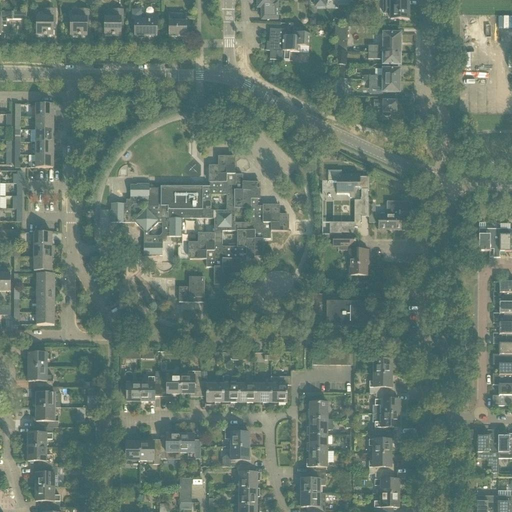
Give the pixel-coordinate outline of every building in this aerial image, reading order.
[(256,0),(257,9),(261,8),(261,20),(278,20),(277,3),(274,3),(274,0),(256,0)] [(408,20),(408,1),(395,1),(394,0),(383,0),(383,15),(390,15),(390,20),(408,20)] [(55,29),(55,19),(54,10),(44,10),(44,18),(36,18),(36,27),(36,37),(52,37),(52,29),(55,29)] [(88,20),(88,10),(78,10),(78,19),(70,19),(70,37),(86,37),(86,30),(88,30),(88,20)] [(122,30),(123,20),(122,10),(112,10),(112,18),(104,19),(104,37),(120,37),(120,30),(122,30)] [(156,38),(157,16),(146,15),(146,14),(141,14),(141,11),(132,11),(132,20),(135,20),(135,22),(134,22),(134,27),(135,37),(156,38)] [(26,21),(27,12),(1,12),(1,20),(0,19),(0,35),(0,36),(1,27),(6,27),(6,20),(26,21)] [(186,38),(186,15),(168,15),(168,38),(186,38)] [(335,27),(334,52),(346,52),(347,42),(347,28),(335,27)] [(308,49),(309,35),(287,34),(287,31),(270,30),(269,43),(267,43),(266,47),(268,47),(268,51),(270,52),(269,61),(289,62),(290,53),(299,54),(299,48),(308,49)] [(400,55),(400,45),(400,35),(390,34),(383,34),(383,44),(383,48),(375,48),(368,48),(368,55),(400,55)] [(346,66),(346,53),(336,53),(336,66),(346,66)] [(400,66),(400,55),(368,55),(368,60),(382,60),(382,66),(400,66)] [(344,80),(344,67),(334,67),(334,80),(344,80)] [(369,77),(369,82),(375,82),(400,82),(400,77),(401,76),(401,73),(400,72),(400,70),(390,70),(382,70),(382,77),(369,77)] [(343,98),(344,93),(344,80),(334,80),(334,92),(334,98),(343,98)] [(375,82),(369,82),(369,88),(382,88),(382,94),(390,94),(400,94),(400,93),(401,91),(401,89),(400,88),(400,82),(375,82)] [(382,114),(383,114),(383,116),(385,117),(389,117),(390,116),(390,114),(396,114),(397,102),(387,102),(374,101),(373,109),(382,109),(382,114)] [(53,119),(53,106),(36,106),(36,119),(53,119)] [(53,131),(53,119),(36,119),(36,131),(53,131)] [(31,131),(31,144),(36,144),(53,144),(53,131),(36,131),(31,131)] [(53,156),(53,144),(36,144),(35,156),(53,156)] [(53,169),(53,156),(35,156),(35,163),(31,163),(31,169),(53,169)] [(271,240),(271,233),(288,233),(288,216),(280,216),(280,208),(258,208),(258,200),(260,200),(260,183),(243,183),(243,176),(235,176),(235,169),(235,159),(218,159),(218,167),(206,167),(210,167),(210,189),(203,189),(203,188),(160,188),(160,189),(149,189),(149,185),(137,185),(137,186),(130,186),(130,203),(128,203),(128,205),(111,205),(111,211),(110,211),(110,224),(135,224),(143,233),(143,258),(156,258),(156,257),(162,257),(163,240),(165,240),(165,238),(182,238),(182,232),(183,232),(183,220),(214,220),(214,236),(198,236),(198,244),(190,244),(190,261),(207,261),(206,269),(214,269),(214,286),(231,286),(231,278),(239,278),(240,256),(247,256),(247,257),(263,257),(264,240),(271,240)] [(13,175),(13,185),(17,185),(22,185),(22,172),(17,172),(17,175),(13,175)] [(328,182),(328,186),(336,186),(336,195),(349,195),(349,199),(355,199),(355,189),(361,189),(361,192),(361,199),(360,199),(360,218),(368,218),(368,199),(367,199),(367,192),(368,192),(368,178),(359,178),(359,176),(341,176),(341,172),(328,172),(328,182)] [(13,200),(13,210),(17,210),(22,210),(22,200),(21,200),(17,200),(13,200)] [(404,207),(404,203),(395,202),(395,205),(387,205),(387,216),(378,216),(378,231),(404,231),(404,221),(412,221),(412,207),(404,207)] [(329,224),(329,236),(333,236),(354,236),(354,224),(329,224)] [(485,230),(485,224),(479,224),(479,230),(478,253),(491,253),(491,252),(490,252),(490,250),(493,250),(493,259),(499,259),(499,253),(500,230),(485,230)] [(511,230),(505,230),(506,225),(500,225),(500,230),(499,253),(511,253),(511,252),(510,252),(510,248),(511,248),(511,230)] [(51,247),(51,234),(34,234),(34,247),(51,247)] [(355,236),(354,236),(333,236),(333,246),(333,248),(348,248),(348,251),(355,251),(355,236)] [(53,258),(53,252),(51,252),(51,247),(34,247),(34,260),(51,260),(51,258),(53,258)] [(115,258),(119,254),(113,249),(109,252),(115,258)] [(367,277),(367,265),(368,265),(368,251),(355,251),(348,251),(348,277),(367,277)] [(51,273),(51,260),(34,260),(34,273),(51,273)] [(0,292),(10,293),(10,285),(10,275),(0,275),(0,292)] [(54,289),(54,276),(37,275),(37,288),(54,289)] [(204,304),(204,278),(189,278),(189,288),(179,288),(179,303),(204,304)] [(511,303),(511,283),(499,283),(499,295),(504,295),(504,304),(499,304),(511,303)] [(54,301),(54,289),(37,288),(37,301),(54,301)] [(369,328),(369,303),(359,303),(345,303),(345,295),(312,295),(312,311),(310,311),(310,333),(337,333),(337,328),(369,328)] [(54,314),(54,301),(37,301),(36,314),(54,314)] [(511,324),(511,303),(499,304),(499,315),(503,315),(503,324),(499,324),(511,324)] [(54,327),(54,314),(36,314),(36,326),(54,327)] [(511,345),(511,324),(499,324),(499,336),(503,336),(503,339),(492,339),(492,345),(499,345),(511,345)] [(511,365),(511,345),(499,345),(498,359),(492,359),(492,365),(498,366),(511,365)] [(26,348),(26,355),(28,355),(28,369),(46,369),(46,361),(46,355),(50,355),(50,348),(26,348)] [(394,362),(394,355),(370,355),(370,361),(373,361),(373,375),(391,375),(392,362),(394,362)] [(511,365),(498,366),(498,377),(499,377),(499,380),(492,380),(492,386),(498,386),(511,386),(511,365)] [(52,389),(52,376),(46,376),(46,369),(28,369),(28,383),(33,383),(33,389),(52,389)] [(120,397),(120,406),(127,406),(127,403),(140,403),(140,384),(132,384),(133,378),(132,378),(132,376),(131,374),(129,373),(127,373),(125,374),(124,376),(124,378),(120,378),(120,390),(120,392),(120,397)] [(160,398),(160,373),(155,373),(155,378),(148,378),(148,384),(140,384),(140,403),(154,403),(154,398),(160,398)] [(180,395),(180,377),(167,377),(167,373),(160,373),(160,398),(167,398),(167,395),(180,395)] [(180,377),(180,395),(194,395),(194,398),(200,398),(200,382),(201,382),(201,381),(201,373),(194,373),(194,377),(188,377),(180,377)] [(391,389),(391,375),(373,375),(373,388),(369,388),(369,395),(375,395),(394,395),(394,389),(391,389)] [(222,404),(222,406),(226,406),(226,404),(230,404),(238,404),(238,386),(238,378),(222,378),(222,386),(222,404)] [(291,387),(291,378),(270,378),(270,386),(270,404),(270,406),(274,406),(274,404),(286,404),(287,387),(291,387)] [(200,382),(200,398),(206,398),(206,406),(210,406),(210,404),(222,404),(222,386),(207,386),(207,382),(207,381),(201,381),(201,382),(200,382)] [(238,404),(238,406),(242,406),(242,404),(254,404),(254,386),(254,382),(248,382),(246,386),(238,386),(238,404)] [(270,404),(270,386),(254,386),(254,404),(254,406),(258,406),(258,404),(270,404)] [(492,406),(492,407),(511,407),(511,386),(498,386),(498,397),(498,401),(492,400),(492,406)] [(33,389),(33,395),(36,395),(36,399),(36,409),(55,409),(60,409),(60,395),(58,395),(58,389),(52,389),(33,389)] [(372,406),(372,415),(399,415),(399,401),(394,401),(394,395),(375,395),(375,406),(372,406)] [(327,421),(327,404),(309,404),(309,416),(307,416),(307,421),(309,421),(327,421)] [(33,422),(33,429),(52,429),(58,429),(58,422),(55,422),(55,417),(55,409),(36,409),(36,422),(33,422)] [(374,435),(394,435),(394,429),(399,429),(399,415),(372,415),(372,423),(374,423),(374,434),(374,435)] [(307,432),(307,437),(309,437),(327,437),(327,431),(332,431),(332,421),(327,421),(309,421),(309,432),(307,432)] [(249,448),(249,434),(244,434),(244,428),(225,428),(224,440),(231,440),(231,448),(249,448)] [(28,435),(27,449),(46,449),(46,447),(48,446),(48,443),(46,441),(52,441),(52,429),(33,429),(33,435),(28,435)] [(498,460),(498,437),(498,431),(491,431),(491,437),(477,437),(477,460),(487,460),(487,466),(491,466),(491,474),(492,474),(492,479),(498,479),(498,460)] [(511,431),(511,437),(498,437),(498,460),(511,459),(511,431)] [(394,442),(394,435),(374,435),(374,434),(369,434),(369,442),(373,442),(372,455),(391,455),(391,442),(394,442)] [(160,441),(159,460),(160,460),(180,460),(180,454),(180,436),(166,435),(166,441),(160,441)] [(200,460),(200,451),(200,441),(194,441),(194,436),(180,436),(180,454),(187,454),(187,460),(200,460)] [(327,453),(327,437),(309,437),(309,448),(307,448),(306,453),(309,453),(327,453)] [(120,441),(119,465),(126,465),(126,462),(132,462),(140,462),(140,443),(126,443),(126,441),(120,441)] [(140,443),(140,462),(148,462),(153,462),(153,465),(160,466),(160,460),(159,460),(160,441),(153,441),(153,443),(140,443)] [(222,459),(222,469),(227,469),(236,469),(236,468),(251,468),(251,462),(249,462),(249,448),(231,448),(231,456),(231,459),(222,459)] [(52,469),(52,456),(46,456),(46,449),(27,449),(27,463),(33,463),(33,469),(52,469)] [(306,464),(306,475),(325,475),(325,469),(327,469),(327,463),(333,463),(333,453),(327,453),(309,453),(309,464),(306,464)] [(391,469),(391,455),(372,455),(372,468),(369,468),(369,475),(374,475),(393,475),(393,469),(391,469)] [(259,479),(259,474),(251,474),(251,468),(236,468),(236,469),(236,475),(238,475),(238,491),(259,491),(259,490),(257,490),(257,479),(259,479)] [(33,469),(33,475),(35,475),(35,489),(54,489),(57,489),(57,469),(52,469),(33,469)] [(325,487),(325,475),(306,475),(306,481),(301,481),(301,495),(319,495),(319,487),(325,487)] [(399,495),(399,481),(393,481),(393,475),(374,475),(374,487),(380,487),(380,495),(399,495)] [(84,480),(84,489),(96,489),(96,480),(84,480)] [(497,497),(497,511),(511,511),(511,483),(511,484),(511,497),(497,497)] [(59,509),(59,497),(54,497),(54,489),(35,489),(35,503),(41,503),(41,509),(59,509)] [(259,495),(259,491),(238,491),(238,507),(259,507),(259,506),(257,506),(257,495),(259,495)] [(325,511),(325,495),(319,495),(301,495),(300,509),(306,509),(306,511),(325,511)] [(374,503),(373,511),(393,511),(393,509),(399,509),(399,495),(380,495),(380,503),(374,503)] [(497,511),(497,497),(477,497),(476,511),(497,511)]
